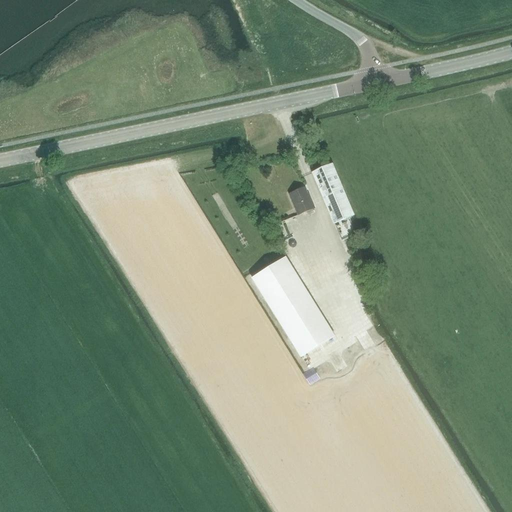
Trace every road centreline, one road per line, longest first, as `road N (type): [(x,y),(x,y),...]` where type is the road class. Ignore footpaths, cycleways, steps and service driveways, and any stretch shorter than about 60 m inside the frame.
road 1 (tertiary): [(0,161),(377,83)]
road 2 (tertiary): [(377,83),(511,50)]
road 3 (unclassified): [(377,83),(363,43),(297,0)]
